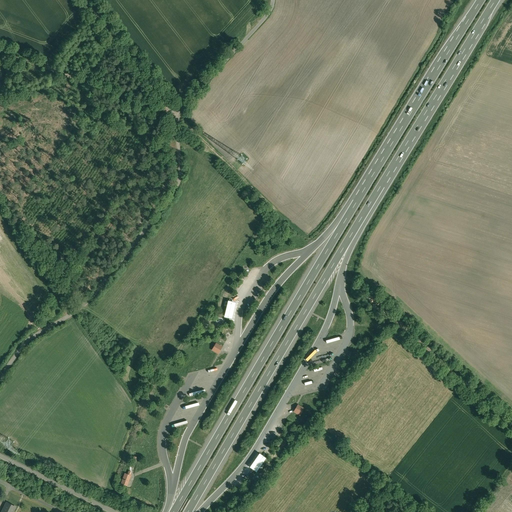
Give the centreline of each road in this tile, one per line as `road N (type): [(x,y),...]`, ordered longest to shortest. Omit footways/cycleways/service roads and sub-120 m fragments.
road 1 (motorway): [(189,511),(496,0)]
road 2 (motorway): [(477,0),(170,511)]
road 3 (unclassified): [(273,0),(275,9),(185,102),(170,196),(90,298),(27,341),(0,378)]
road 4 (track): [(85,0),(179,115),(0,50)]
road 5 (track): [(511,426),(401,322)]
road 6 (unclassified): [(0,456),(110,511)]
